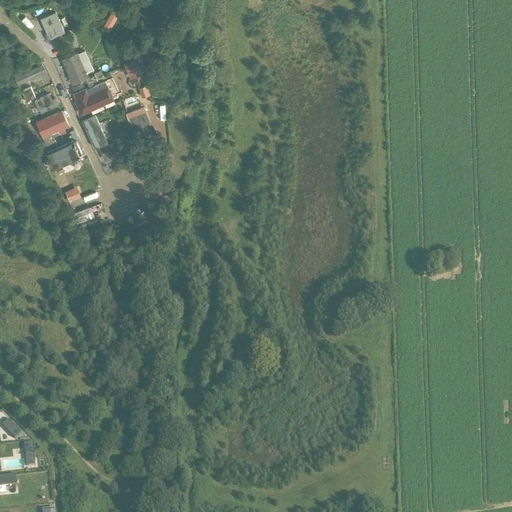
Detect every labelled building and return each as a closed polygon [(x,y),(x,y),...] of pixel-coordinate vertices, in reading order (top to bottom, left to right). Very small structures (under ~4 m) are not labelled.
[(103,27),(111,32),(121,14),(113,9),(103,27)] [(47,33),(47,34),(45,35),(48,41),(51,40),(51,39),(65,33),(62,26),(47,33)] [(62,62),(70,82),(95,72),(86,52),(62,62)] [(130,60),(124,63),(127,69),(128,73),(129,75),(135,72),(141,70),(138,62),(140,61),(138,57),(136,58),(130,60)] [(45,64),(14,78),(19,89),(50,75),(45,64)] [(98,80),(97,78),(95,75),(86,79),(88,85),(98,80)] [(91,90),(100,85),(98,80),(88,85),(91,90)] [(149,85),(140,88),(142,97),(151,94),(149,85)] [(33,92),(31,86),(22,91),(24,96),(33,92)] [(88,91),(74,96),(82,114),(95,108),(88,91)] [(24,96),(26,101),(36,97),(33,92),(24,96)] [(53,94),(36,102),(42,116),(59,108),(53,94)] [(63,111),(35,123),(39,132),(67,120),(63,111)] [(151,123),(147,112),(129,119),(134,130),(136,136),(145,133),(142,127),(151,123)] [(106,142),(95,117),(84,122),(95,147),(106,142)] [(52,132),(43,136),(45,142),(54,137),(52,132)] [(45,142),(47,147),(57,143),(54,137),(45,142)] [(49,149),(47,147),(45,142),(40,144),(36,146),(40,153),(49,149)] [(110,149),(108,144),(108,143),(99,147),(101,153),(110,149)] [(136,143),(125,146),(127,153),(138,149),(136,143)] [(75,146),(52,156),(57,166),(79,157),(75,146)] [(60,175),(74,169),(71,161),(56,167),(60,175)] [(76,199),(72,189),(66,191),(70,201),(76,199)] [(71,207),(74,213),(77,223),(94,216),(91,207),(83,210),(81,204),(71,207)] [(17,438),(22,433),(17,427),(11,433),(17,438)] [(25,445),(26,456),(35,455),(34,444),(25,445)] [(17,476),(0,477),(0,487),(18,485),(17,476)]
